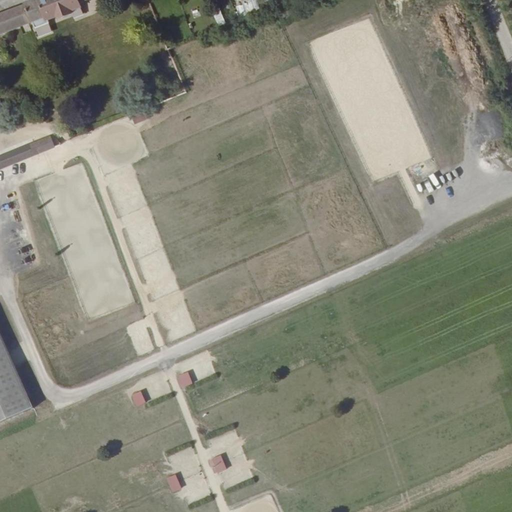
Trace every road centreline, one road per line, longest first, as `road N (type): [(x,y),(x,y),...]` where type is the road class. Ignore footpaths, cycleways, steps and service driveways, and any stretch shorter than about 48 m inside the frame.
road 1 (track): [(0,269),(49,387),(79,397),(419,242),(427,222),(511,188)]
road 2 (track): [(163,358),(222,511)]
